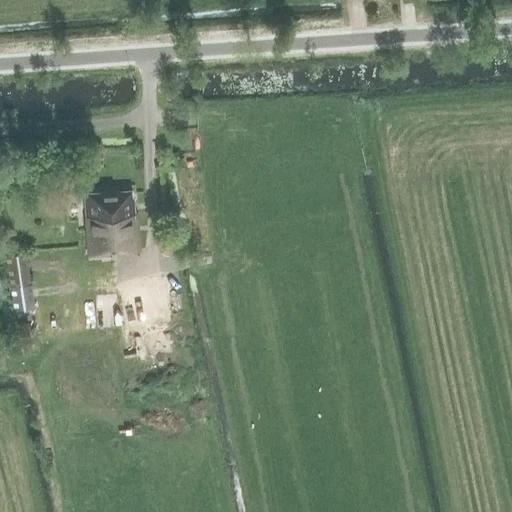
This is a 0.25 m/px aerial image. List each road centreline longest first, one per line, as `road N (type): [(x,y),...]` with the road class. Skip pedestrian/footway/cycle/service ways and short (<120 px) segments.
road 1 (tertiary): [(511,31),(148,56)]
road 2 (residential): [(148,56),(148,116),(0,127)]
road 3 (tertiary): [(148,56),(0,66)]
